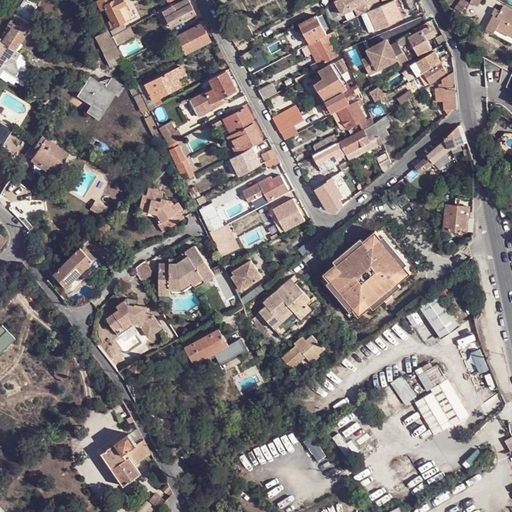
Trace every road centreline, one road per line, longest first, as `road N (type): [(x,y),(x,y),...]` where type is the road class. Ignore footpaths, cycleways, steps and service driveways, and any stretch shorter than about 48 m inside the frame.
road 1 (residential): [(467,109),(323,229),(204,0)]
road 2 (primary): [(511,262),(277,511)]
road 3 (unclassified): [(18,236),(28,261),(113,373),(188,511)]
road 4 (tertiary): [(511,307),(467,109)]
